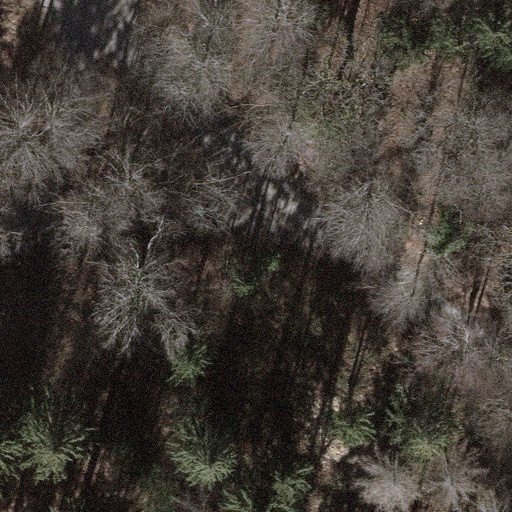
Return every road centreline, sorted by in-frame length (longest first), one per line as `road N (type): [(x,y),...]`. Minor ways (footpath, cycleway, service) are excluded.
road 1 (track): [(76,0),(290,206)]
road 2 (track): [(0,244),(130,206),(225,198),(290,206)]
road 3 (track): [(511,396),(471,352),(290,206)]
road 4 (track): [(0,222),(44,188),(83,123),(100,18)]
